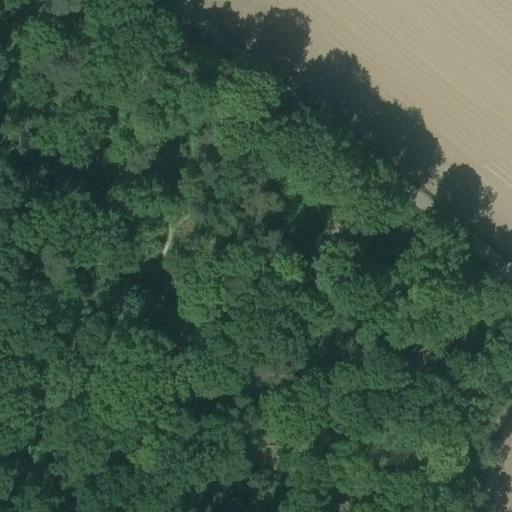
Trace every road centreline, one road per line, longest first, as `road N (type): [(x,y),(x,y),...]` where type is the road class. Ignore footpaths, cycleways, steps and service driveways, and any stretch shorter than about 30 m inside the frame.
road 1 (unclassified): [(172,4),(511,277)]
road 2 (track): [(169,511),(44,310)]
